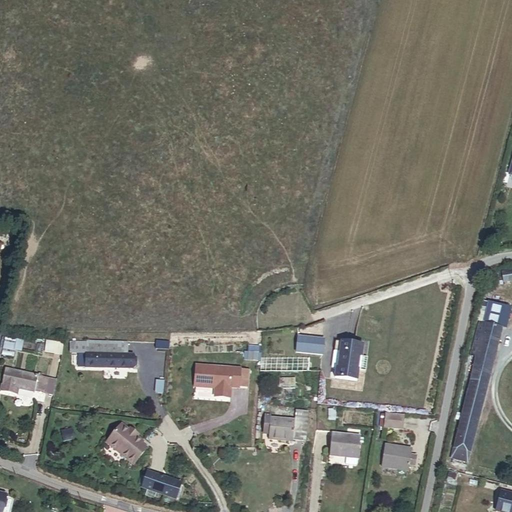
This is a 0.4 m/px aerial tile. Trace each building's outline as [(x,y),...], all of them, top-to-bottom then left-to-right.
[(511,138),(502,178),(511,180),(511,138)] [(511,221),(511,220),(511,198),(510,202),(492,197),(488,214),(511,221)] [(503,286),(511,284),(511,272),(502,275),(503,286)] [(511,309),(489,303),(483,327),(502,331),(507,333),(511,314),(511,309)] [(477,359),(494,364),(502,331),(483,327),(479,326),(471,358),(477,359)] [(297,338),(295,353),(322,356),(324,340),(297,338)] [(3,356),(13,358),(15,351),(17,343),(6,340),(3,356)] [(24,342),(17,341),(17,343),(15,351),(21,353),(24,342)] [(46,342),(44,354),(61,356),(63,344),(46,342)] [(72,343),(71,354),(79,354),(79,369),(133,371),(134,356),(128,356),(128,344),(87,342),(87,343),(72,343)] [(334,380),(355,384),(357,372),(354,372),(357,358),(362,359),(364,349),(336,344),(335,353),(334,356),(331,370),(336,371),(334,380)] [(365,373),(367,360),(362,359),(357,358),(354,372),(357,372),(365,373)] [(465,381),(471,382),(477,359),(471,358),(465,381)] [(471,382),(488,387),(494,364),(477,359),(471,382)] [(196,366),(194,388),(215,390),(214,398),(230,399),(231,389),(238,389),(240,369),(196,366)] [(19,390),(45,396),(49,380),(7,371),(2,393),(18,397),(19,390)] [(465,381),(460,402),(466,403),(471,382),(465,381)] [(466,403),(451,461),(468,465),(471,455),(488,387),(471,382),(466,403)] [(272,415),(265,415),(263,433),(270,434),(270,436),(269,442),(293,445),(293,441),(305,443),(309,414),(296,412),(295,423),(272,420),(272,415)] [(384,430),(403,433),(405,418),(387,416),(384,430)] [(143,442),(122,425),(106,445),(133,466),(147,449),(141,445),(143,442)] [(347,460),(358,461),(361,439),(333,436),(330,458),(347,460)] [(409,468),(415,469),(417,457),(411,456),(412,452),(387,447),(383,470),(408,475),(409,468)] [(346,467),(357,468),(358,461),(347,460),(346,467)] [(448,473),(446,481),(454,483),(456,475),(448,473)] [(175,502),(180,485),(149,475),(143,491),(175,502)] [(511,511),(511,497),(501,495),(496,511),(511,511)]
